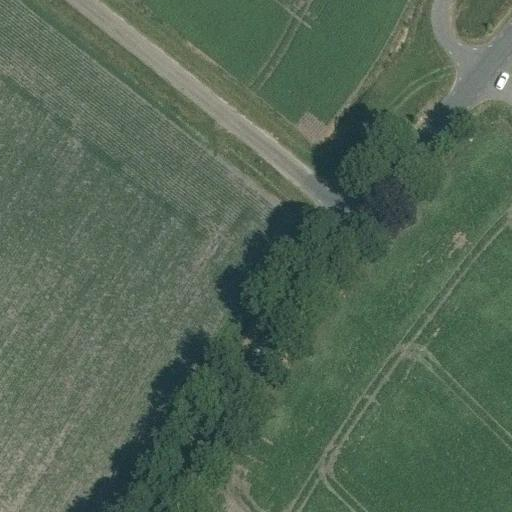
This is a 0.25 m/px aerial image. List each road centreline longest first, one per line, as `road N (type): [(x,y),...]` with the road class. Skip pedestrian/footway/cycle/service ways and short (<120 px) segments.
road 1 (unclassified): [(360,225),(78,0)]
road 2 (tertiary): [(164,511),(292,312),(360,225)]
road 3 (tertiary): [(360,225),(511,37)]
